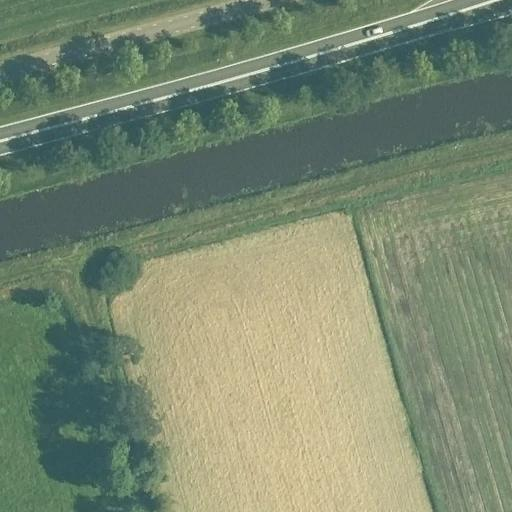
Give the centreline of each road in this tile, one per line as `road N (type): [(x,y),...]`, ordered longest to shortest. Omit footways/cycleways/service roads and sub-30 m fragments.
road 1 (trunk): [(0,141),(509,0)]
road 2 (unclassified): [(0,75),(263,0)]
road 3 (track): [(71,260),(144,511)]
